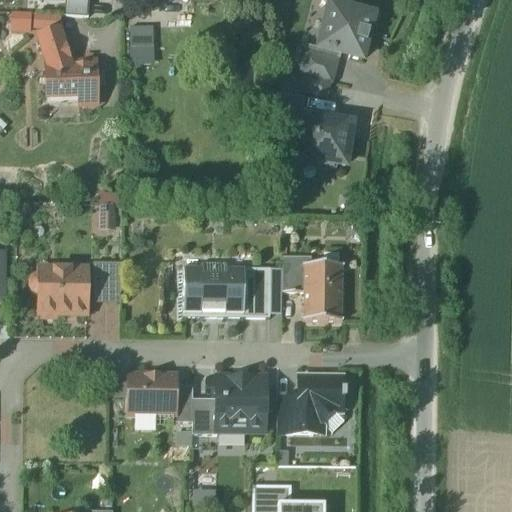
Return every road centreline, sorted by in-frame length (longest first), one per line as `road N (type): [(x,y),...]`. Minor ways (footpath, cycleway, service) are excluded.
road 1 (residential): [(6,511),(9,351),(419,360)]
road 2 (unclassified): [(419,360),(425,215),(470,0)]
road 3 (unclassified): [(417,511),(419,360)]
